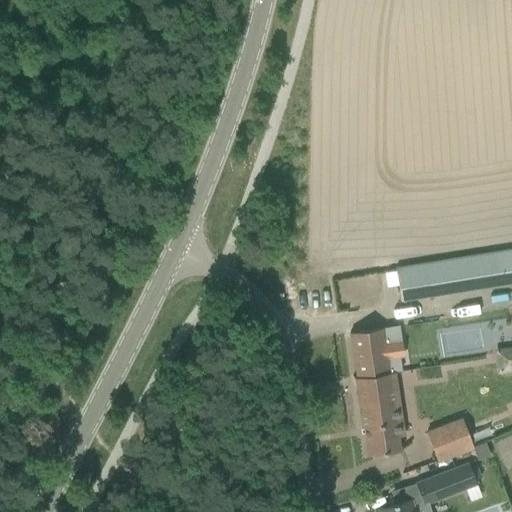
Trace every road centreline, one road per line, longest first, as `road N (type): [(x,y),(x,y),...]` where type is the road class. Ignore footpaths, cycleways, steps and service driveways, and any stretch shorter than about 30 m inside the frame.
road 1 (unclassified): [(313,511),(288,359),(273,323),(247,288),(171,253)]
road 2 (tertiary): [(39,511),(171,253)]
road 3 (tertiary): [(171,253),(258,52),(266,0)]
road 4 (track): [(115,452),(84,434),(0,329)]
